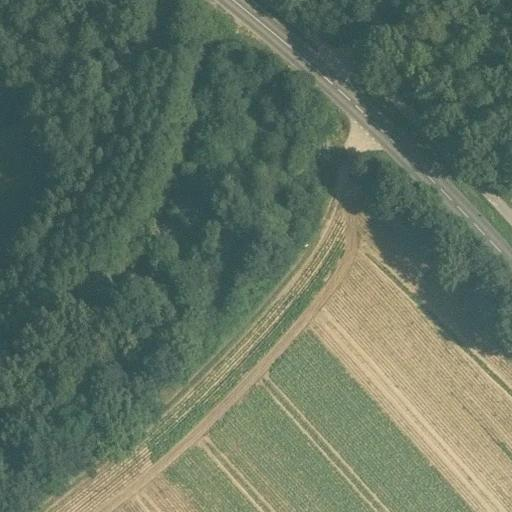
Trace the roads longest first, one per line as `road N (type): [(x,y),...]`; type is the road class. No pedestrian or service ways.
road 1 (track): [(40,511),(120,452),(300,277),(375,127)]
road 2 (tertiary): [(230,0),(375,127),(511,265)]
road 3 (track): [(511,219),(355,64),(265,0)]
road 4 (track): [(320,76),(437,0)]
